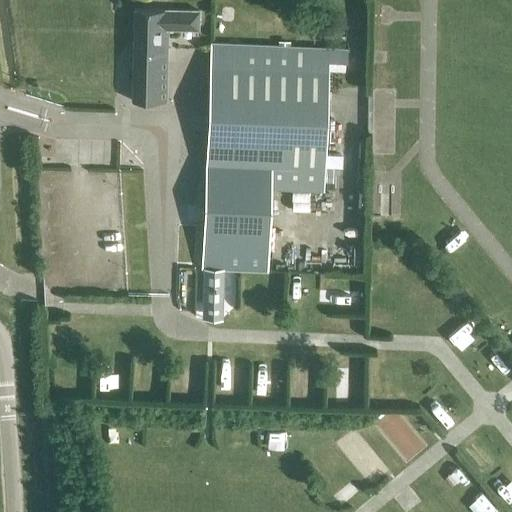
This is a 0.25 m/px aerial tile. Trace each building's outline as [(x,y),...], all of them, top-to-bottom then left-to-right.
[(169,26),(196,27),(196,10),(134,9),(132,97),(167,98),(169,26)] [(210,43),(205,161),(268,165),(267,188),(323,190),(324,165),(340,165),(341,154),(324,153),(328,69),(343,70),(344,62),(346,62),(346,50),(292,47),(210,43)] [(202,225),(200,268),(204,268),(222,269),(264,271),(267,188),(268,165),(205,161),(202,225)] [(204,268),(203,303),(221,304),(222,269),(204,268)] [(276,419),(276,437),(293,437),(294,419),(276,419)]
